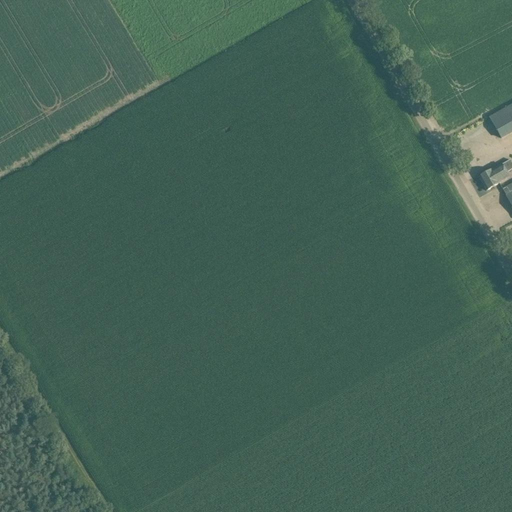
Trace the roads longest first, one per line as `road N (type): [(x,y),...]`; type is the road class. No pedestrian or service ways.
road 1 (unclassified): [(511,274),(353,0)]
road 2 (track): [(97,511),(0,347)]
